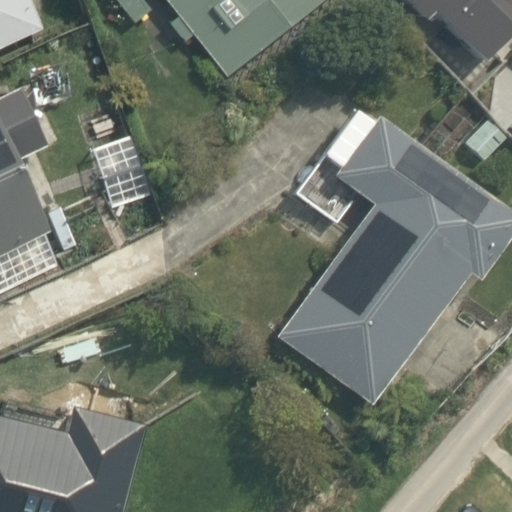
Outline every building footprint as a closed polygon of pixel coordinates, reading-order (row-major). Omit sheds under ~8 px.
[(0,0),(0,35),(28,19),(17,0),(0,0)] [(157,0),(216,68),(294,0),(157,0)] [(498,226),(349,118),(307,176),(357,212),(268,335),(355,398),(446,273),(458,282),(498,226)] [(15,129),(0,135),(0,280),(66,253),(15,129)] [(4,418),(0,417),(0,511),(105,511),(124,422),(8,399),(4,418)]
